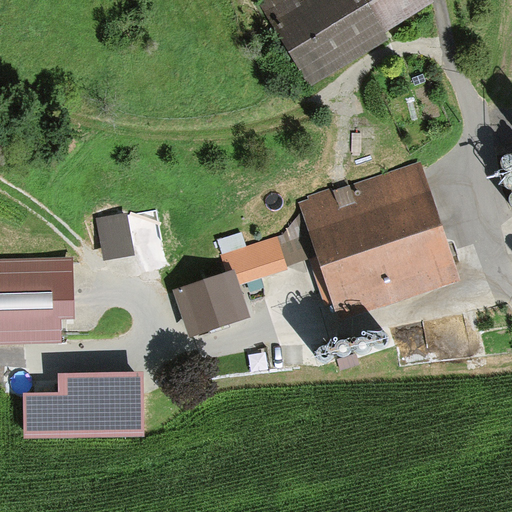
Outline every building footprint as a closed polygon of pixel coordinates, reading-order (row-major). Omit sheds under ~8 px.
[(424,0),(423,0),(267,0),(318,79),(382,39),(376,30),(424,0)] [(445,268),(414,172),(297,210),(303,227),(223,253),(233,284),(313,258),(329,306),(445,268)] [(121,214),(94,218),(99,256),(127,252),(121,214)] [(150,244),(148,226),(132,228),(134,246),(150,244)] [(151,276),(175,267),(166,245),(142,255),(151,276)] [(187,331),(240,317),(227,269),(173,284),(187,331)] [(0,336),(51,335),(49,288),(0,289),(0,336)] [(467,356),(463,329),(444,332),(442,324),(419,327),(424,362),(467,356)] [(60,380),(25,381),(26,425),(148,422),(146,359),(60,361),(60,380)]
